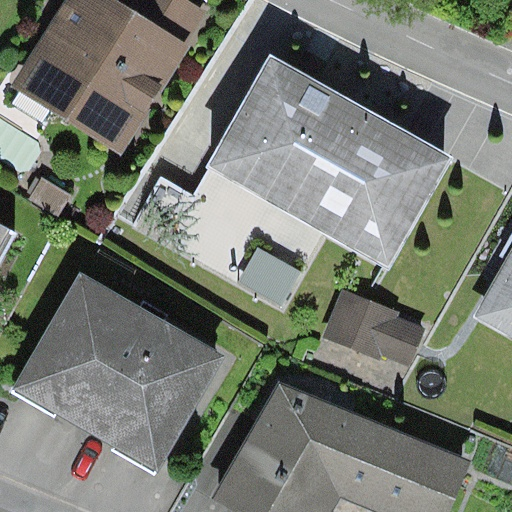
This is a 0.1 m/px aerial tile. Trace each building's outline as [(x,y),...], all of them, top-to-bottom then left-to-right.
[(102,1),(30,105),(120,166),(209,37),(167,8),(149,33),(102,1)] [(161,193),(138,236),(284,315),(333,227),(398,262),(446,174),(271,79),(198,213),(161,193)] [(0,270),(19,234),(0,224),(0,270)] [(511,267),(479,322),(511,341),(511,267)] [(350,286),(319,353),(404,391),(434,324),(350,286)] [(82,287),(22,394),(166,475),(227,367),(82,287)] [(290,402),(223,510),(226,511),(351,511),(355,508),(365,511),(464,511),(478,478),(290,402)]
